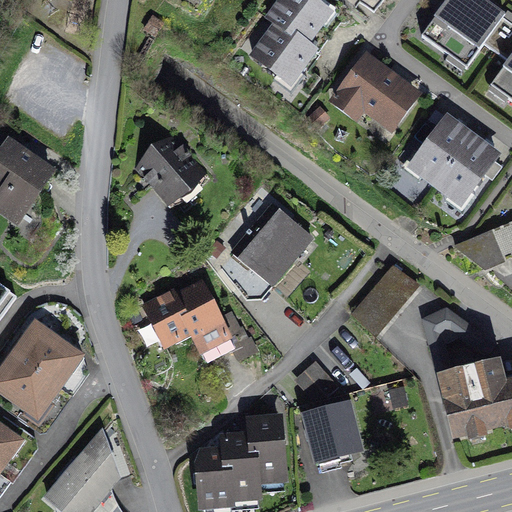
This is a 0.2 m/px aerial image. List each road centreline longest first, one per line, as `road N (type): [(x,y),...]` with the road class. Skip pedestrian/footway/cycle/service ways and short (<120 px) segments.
road 1 (residential): [(511,332),(71,0)]
road 2 (residential): [(170,511),(103,319),(95,268),(119,0)]
road 3 (residential): [(416,0),(383,46),(511,136)]
road 4 (unclassified): [(465,501),(426,366),(395,334)]
